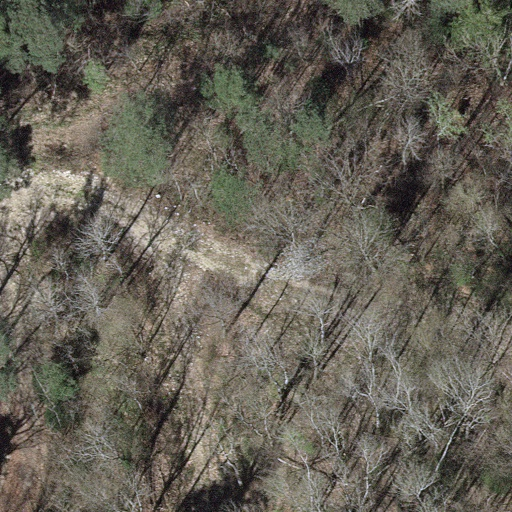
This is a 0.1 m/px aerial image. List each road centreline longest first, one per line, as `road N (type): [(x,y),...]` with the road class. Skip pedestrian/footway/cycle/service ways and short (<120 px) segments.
road 1 (track): [(34,185),(82,183),(122,202),(161,247),(195,432),(201,511)]
road 2 (track): [(10,511),(27,454),(25,364),(3,239),(14,206),(34,185)]
road 3 (track): [(34,185),(72,128),(289,0)]
